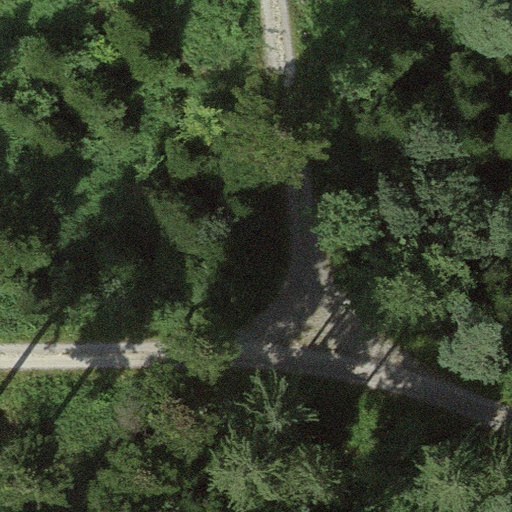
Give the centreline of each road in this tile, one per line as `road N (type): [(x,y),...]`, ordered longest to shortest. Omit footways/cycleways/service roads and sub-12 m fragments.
road 1 (track): [(0,359),(329,364),(511,427)]
road 2 (track): [(276,0),(329,364)]
